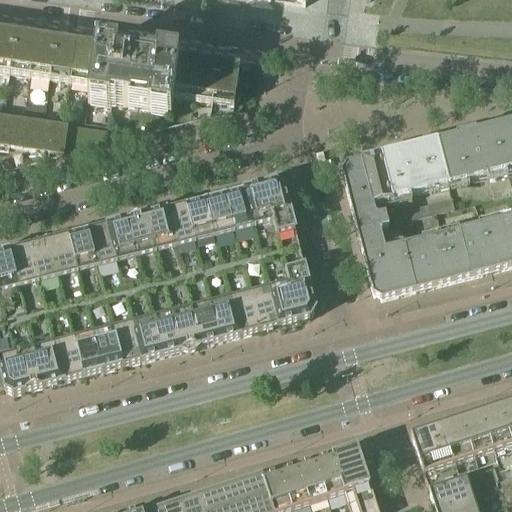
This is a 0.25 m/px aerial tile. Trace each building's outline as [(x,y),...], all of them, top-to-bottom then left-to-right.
[(238,0),(304,9),(304,0),(238,0)] [(0,34),(0,76),(89,90),(87,103),(130,110),(130,107),(148,110),(148,113),(170,116),(172,102),(211,108),(209,122),(232,115),(239,70),(156,58),(155,64),(117,58),(118,52),(0,34)] [(22,122),(0,119),(0,149),(18,152),(22,122)] [(107,135),(22,122),(18,152),(63,159),(105,148),(107,135)] [(511,125),(493,131),(434,146),(446,190),(487,180),(511,173),(511,125)] [(445,190),(434,146),(377,160),(389,204),(445,190)] [(377,160),(358,165),(373,220),(383,218),(380,206),(389,204),(377,160)] [(396,301),(383,252),(378,232),(386,230),(383,218),(373,220),(358,165),(345,168),(341,177),(365,269),(372,299),(381,304),(396,301)] [(511,197),(511,173),(487,180),(493,203),(511,197)] [(274,187),(263,190),(273,228),(266,229),(269,242),(294,236),(283,193),(274,187)] [(263,190),(243,195),(253,233),(266,229),(273,228),(263,190)] [(243,195),(224,200),(233,238),(253,233),(243,195)] [(224,200),(204,205),(214,243),(233,238),(224,200)] [(451,202),(394,217),(397,228),(454,213),(451,202)] [(204,205),(185,210),(194,248),(214,243),(204,205)] [(185,210),(165,215),(175,253),(194,248),(185,210)] [(165,215),(146,220),(155,258),(175,253),(165,215)] [(511,219),(441,237),(453,286),(511,270),(511,219)] [(146,220),(126,225),(136,263),(155,258),(146,220)] [(126,225),(106,230),(116,268),(136,263),(126,225)] [(269,294),(282,290),(278,277),(303,271),(302,262),(294,236),(269,242),(266,229),(253,233),(233,238),(214,243),(194,248),(175,253),(155,258),(136,263),(116,268),(96,273),(77,278),(57,283),(38,288),(18,293),(0,297),(0,362),(14,359),(34,354),(53,349),(73,344),(92,339),(112,334),(132,329),(151,324),(171,319),(190,314),(210,309),(229,304),(249,299),(269,294)] [(106,230),(87,235),(96,273),(116,268),(106,230)] [(87,235),(67,240),(77,278),(96,273),(87,235)] [(453,286),(441,237),(383,252),(396,301),(453,286)] [(77,278),(67,240),(48,245),(57,283),(77,278)] [(48,245),(28,251),(38,288),(57,283),(48,245)] [(28,251),(9,256),(18,293),(38,288),(28,251)] [(9,256),(0,257),(0,297),(18,293),(9,256)] [(303,271),(278,277),(282,290),(288,289),(298,326),(309,323),(314,314),(303,271)] [(282,290),(269,294),(278,331),(298,326),(288,289),(282,290)] [(278,331),(269,294),(249,299),(259,336),(278,331)] [(249,299),(229,304),(239,341),(259,336),(249,299)] [(229,304),(210,309),(219,346),(239,341),(229,304)] [(210,309),(190,314),(200,351),(219,346),(210,309)] [(190,314),(171,319),(180,356),(181,356),(188,358),(194,356),(199,351),(200,351),(190,314)] [(171,319),(151,324),(161,361),(180,356),(171,319)] [(151,324),(132,329),(141,366),(161,361),(151,324)] [(132,329),(112,334),(122,371),(141,366),(132,329)] [(112,334),(92,339),(102,376),(122,371),(112,334)] [(102,376),(92,339),(73,344),(83,381),(102,376)] [(73,344),(53,349),(63,386),(83,381),(73,344)] [(63,386),(53,349),(34,354),(44,391),(63,386)] [(34,354),(14,359),(24,396),(43,391),(34,354)] [(14,359),(0,362),(0,378),(4,394),(13,399),(24,396),(14,359)] [(511,448),(511,406),(499,411),(511,449),(511,448)] [(511,449),(499,411),(480,418),(492,456),(511,449)] [(492,456),(480,418),(460,424),(472,462),(492,456)] [(472,462),(460,424),(440,430),(452,468),(472,462)] [(452,468),(440,430),(431,433),(443,471),(452,468)] [(443,471),(431,433),(410,440),(422,478),(443,471)] [(511,511),(511,448),(511,449),(492,456),(472,462),(452,468),(443,471),(422,478),(428,495),(464,483),(471,503),(473,511),(511,511)] [(376,511),(356,451),(330,460),(343,498),(347,511),(376,511)] [(343,498),(330,460),(314,465),(327,503),(343,498)] [(327,503),(314,465),(297,471),(309,509),(327,503)] [(299,511),(309,509),(297,471),(279,477),(290,511),(299,511)] [(290,511),(279,477),(262,482),(271,511),(290,511)] [(271,511),(262,482),(261,478),(240,485),(248,511),(271,511)] [(442,511),(471,503),(464,483),(428,495),(433,511),(442,511)] [(248,511),(240,485),(221,491),(227,511),(248,511)] [(227,511),(221,491),(201,498),(205,511),(227,511)] [(205,511),(201,498),(181,504),(183,511),(205,511)] [(473,511),(471,503),(442,511),(473,511)]
